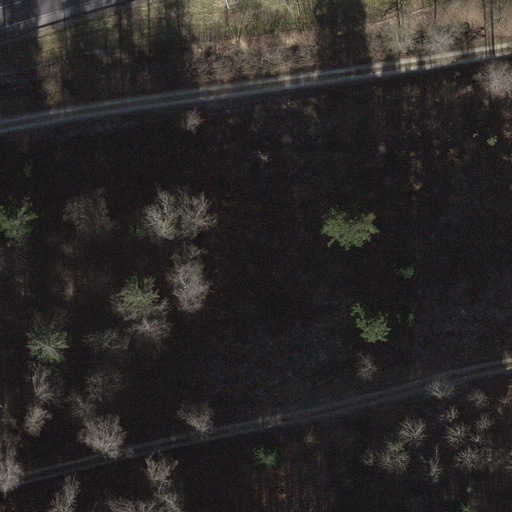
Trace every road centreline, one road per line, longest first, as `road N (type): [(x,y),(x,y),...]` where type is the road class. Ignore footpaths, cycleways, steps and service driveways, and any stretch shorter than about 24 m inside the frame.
road 1 (track): [(511,364),(0,478)]
road 2 (track): [(511,49),(0,138)]
